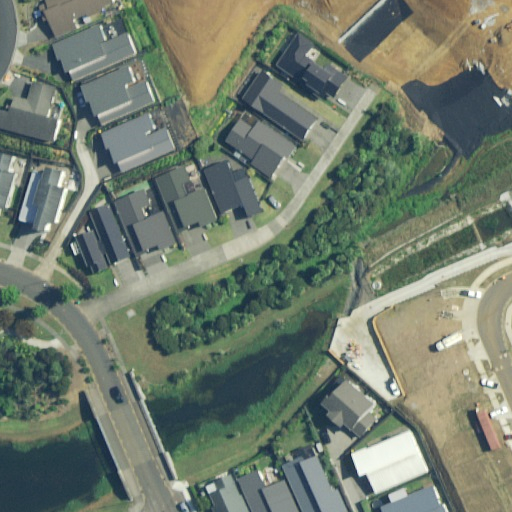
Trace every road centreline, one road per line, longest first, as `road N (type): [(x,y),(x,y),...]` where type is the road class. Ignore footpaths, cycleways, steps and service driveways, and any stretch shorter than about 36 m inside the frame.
road 1 (residential): [(72,319),(273,225),(372,92)]
road 2 (tertiary): [(72,319),(94,348),(162,511)]
road 3 (residential): [(511,390),(486,317),(495,294),(511,283)]
